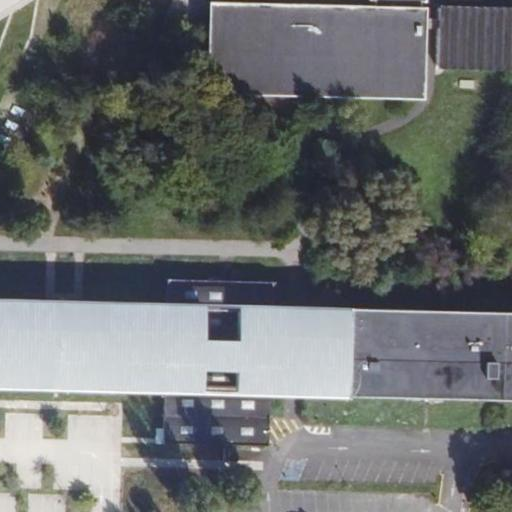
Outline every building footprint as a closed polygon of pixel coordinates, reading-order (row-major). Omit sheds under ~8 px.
[(511,0),(362,0),(363,11),(426,11),(426,0),(511,0)] [(363,11),(207,5),(203,102),(276,103),(423,106),(426,11),(363,11)] [(511,10),(431,10),(430,74),(507,73),(511,73),(511,10)] [(511,73),(507,73),(502,316),(511,316),(511,73)] [(265,404),(267,311),(269,284),(163,281),(163,310),(160,402),(159,446),(265,448),(265,404)] [(0,397),(121,401),(160,402),(163,310),(0,304),(0,397)] [(267,311),(265,404),(284,404),(511,409),(511,316),(502,316),(296,311),(267,311)]
